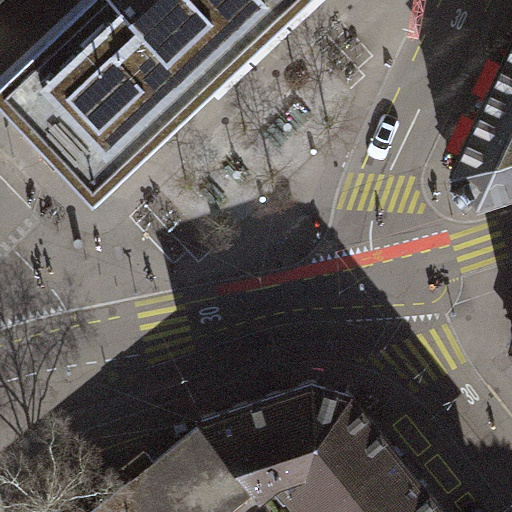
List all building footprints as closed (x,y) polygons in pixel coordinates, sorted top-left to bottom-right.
[(79,0),(0,74),(0,93),(93,193),(300,0),(79,0)] [(511,42),(453,169),(458,174),(450,181),(468,200),(475,193),(480,199),(511,188),(511,42)] [(277,472),(308,510),(392,443),(352,390),(312,379),(201,416),(202,418),(257,486),(258,488),(277,472)] [(224,511),(257,486),(202,418),(148,461),(83,511),(224,511)] [(447,511),(392,443),(308,510),(309,511),(447,511)]
